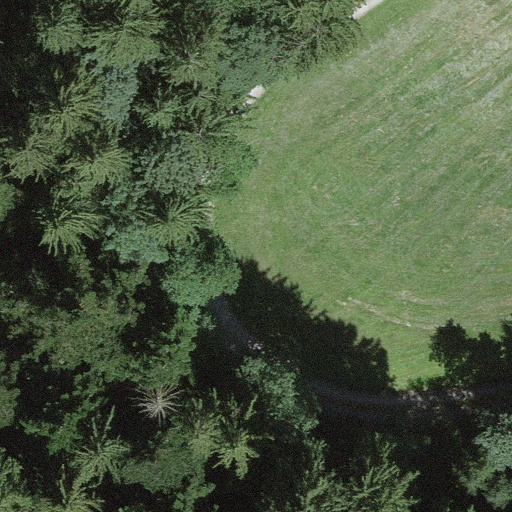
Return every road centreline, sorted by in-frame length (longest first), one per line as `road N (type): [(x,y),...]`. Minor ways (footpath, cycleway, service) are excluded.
road 1 (track): [(511,389),(403,407),(326,402),(275,382),(222,345),(194,307),(178,265)]
road 2 (track): [(178,265),(177,207),(190,153),(214,106),(247,66),(356,0)]
road 3 (track): [(178,265),(0,270)]
